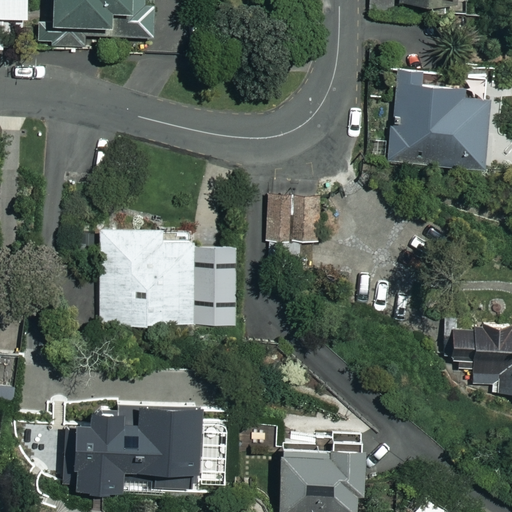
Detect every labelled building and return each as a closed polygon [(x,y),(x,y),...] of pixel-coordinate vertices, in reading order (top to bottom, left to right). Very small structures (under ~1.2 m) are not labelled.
[(0,0),(0,49),(5,49),(6,20),(27,20),(27,0),(0,0)] [(102,36),(152,38),(152,0),(51,0),(51,25),(102,27),(102,36)] [(432,74),(397,71),(390,164),(482,171),(488,98),(459,96),(460,86),(431,84),(432,74)] [(291,237),(291,193),(266,193),(266,237),(291,237)] [(291,193),(291,237),(316,237),(316,193),(291,193)] [(234,247),(192,248),(192,234),(161,234),(160,227),(99,228),(100,327),(235,325),(234,247)] [(511,326),(450,323),(447,369),(478,370),(477,393),(511,394),(511,326)] [(195,400),(136,401),(137,416),(129,417),(129,401),(91,402),(92,421),(70,422),(70,431),(60,432),(61,475),(71,475),(72,492),(123,490),(123,470),(154,470),(154,487),(191,486),(191,469),(196,469),(195,400)] [(360,511),(360,441),(330,441),(330,446),(276,447),(277,511),(360,511)]
